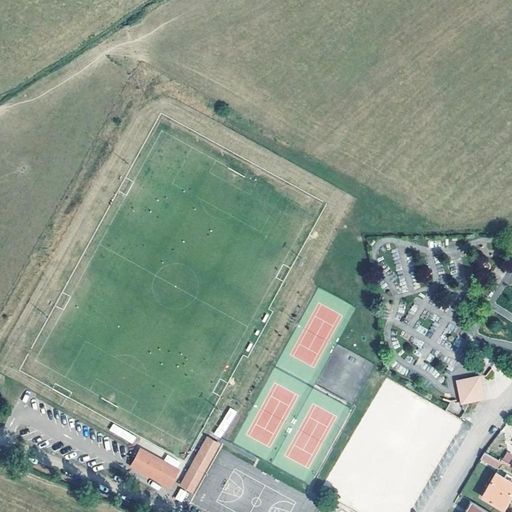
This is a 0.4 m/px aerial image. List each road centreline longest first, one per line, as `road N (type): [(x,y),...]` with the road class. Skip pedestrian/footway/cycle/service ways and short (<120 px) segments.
road 1 (unclassified): [(165,511),(0,438)]
road 2 (residential): [(431,511),(511,394)]
